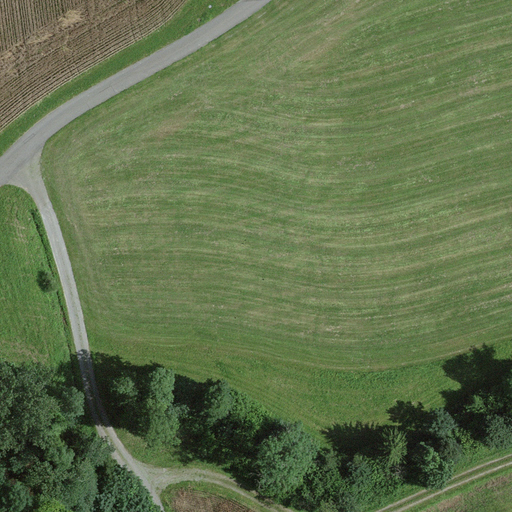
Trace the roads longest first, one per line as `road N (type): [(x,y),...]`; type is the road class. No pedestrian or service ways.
road 1 (track): [(20,149),(64,264),(100,422),(140,485)]
road 2 (unclassified): [(0,170),(74,108),(256,0)]
road 3 (track): [(140,485),(206,475),(298,511)]
road 4 (track): [(377,511),(511,455)]
